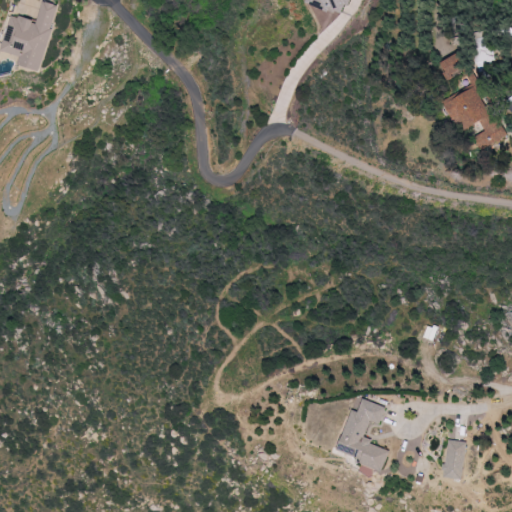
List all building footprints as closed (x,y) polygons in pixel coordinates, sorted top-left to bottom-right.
[(311,0),(311,3),(345,15),(350,0),(311,0)] [(2,51),(22,56),(20,65),(44,71),(60,5),(44,1),(39,21),(11,14),(2,51)] [(450,76),(468,68),(461,53),(444,61),(450,76)] [(447,103),(462,132),(481,122),(486,131),(476,136),(483,150),(506,138),(479,86),(447,103)] [(339,453),(385,469),(392,449),(365,440),(372,420),(383,424),(388,407),(365,399),(360,412),(353,410),(339,453)] [(467,441),(449,440),(447,478),(465,479),(467,441)]
